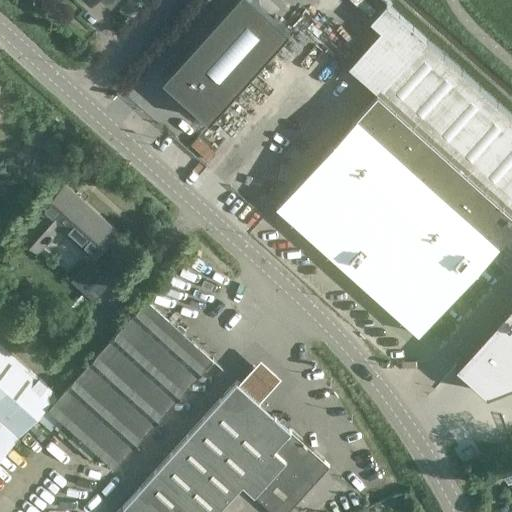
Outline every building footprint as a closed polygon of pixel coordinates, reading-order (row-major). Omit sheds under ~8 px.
[(257,0),(232,0),(163,78),(209,119),(290,29),(257,0)] [(511,114),(386,2),(370,20),(380,29),(348,65),(377,91),(375,94),(276,204),(419,333),(511,230),(511,114)] [(94,257),(117,231),(64,184),(41,210),(43,212),(21,237),(37,251),(59,226),(94,257)] [(147,298),(49,406),(115,466),(213,358),(147,298)] [(489,391),(511,382),(511,302),(456,364),(489,391)] [(20,438),(59,393),(0,341),(0,457),(18,437),(20,438)] [(272,511),(286,511),(329,465),(290,430),(291,429),(236,380),(117,511),(213,511),(240,483),(272,511)] [(511,482),(511,457),(501,462),(506,476),(509,484),(511,482)]
